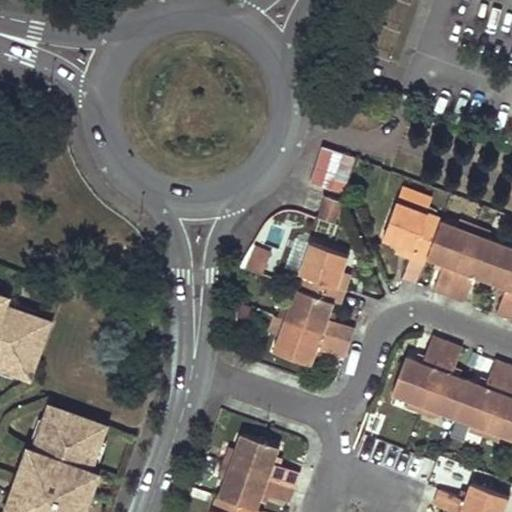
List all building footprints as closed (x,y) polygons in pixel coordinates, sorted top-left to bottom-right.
[(325,182),(333,146),(321,144),(312,179),(325,182)] [(430,200),(432,189),(401,184),(400,195),(430,200)] [(328,195),(320,218),(333,222),(341,200),(328,195)] [(398,201),(383,239),(399,245),(414,250),(411,258),(425,263),(428,257),(442,219),(443,217),(398,201)] [(442,219),(428,257),(437,261),(444,263),(442,270),(434,290),(449,295),(459,270),(473,232),(458,225),(442,219)] [(476,225),(461,219),(458,225),(473,232),(476,225)] [(491,231),(476,225),(473,232),(488,237),(491,231)] [(459,270),(449,295),(464,301),(472,281),(474,275),(481,278),(491,281),(505,243),(488,237),(473,232),(459,270)] [(349,255),(311,241),(294,286),(296,287),(334,301),(340,303),(346,288),(338,285),(343,270),(349,255)] [(273,250),(254,243),(241,266),(264,275),(273,250)] [(511,245),(505,243),(491,281),(500,285),(507,287),(505,293),(497,314),(511,319),(511,245)] [(414,250),(399,245),(396,252),(411,258),(414,250)] [(437,261),(435,267),(442,270),(444,263),(437,261)] [(351,273),(343,270),(338,285),(346,288),(351,273)] [(474,275),(472,281),(479,283),(481,278),(474,275)] [(498,291),(505,293),(507,287),(500,285),(498,291)] [(334,301),(296,287),(290,304),(285,318),(349,342),(355,327),(335,319),(329,317),(331,310),(334,301)] [(290,304),(284,301),(279,316),(285,318),(290,304)] [(16,371),(30,376),(50,322),(36,317),(34,316),(33,318),(16,311),(17,307),(5,302),(4,306),(0,304),(0,363),(15,369),(14,370),(16,371)] [(337,312),(331,310),(329,317),(335,319),(337,312)] [(285,318),(279,316),(273,331),(280,334),(285,318)] [(280,334),(274,350),(312,364),(315,354),(318,347),(324,350),(344,357),(349,342),(285,318),(280,334)] [(425,355),(423,361),(416,358),(406,355),(392,393),(408,399),(423,405),(448,341),(432,335),(425,355)] [(448,341),(423,405),(438,410),(455,417),(469,379),(459,375),(453,373),(455,367),(463,346),(448,341)] [(318,347),(315,354),(321,356),(324,350),(318,347)] [(425,355),(418,353),(416,358),(423,361),(425,355)] [(488,379),(485,385),(479,382),(469,379),(455,417),(471,423),(486,428),(510,364),(495,359),(488,379)] [(511,364),(510,364),(486,428),(501,434),(511,437),(511,364)] [(462,369),(455,367),(453,373),(459,375),(462,369)] [(488,379),(481,376),(479,382),(485,385),(488,379)] [(408,399),(406,406),(421,411),(423,405),(408,399)] [(423,405),(421,411),(436,417),(438,410),(423,405)] [(101,439),(106,425),(51,406),(46,420),(45,422),(47,423),(41,440),(37,438),(33,451),(36,452),(32,463),(26,461),(22,471),(24,472),(16,493),(14,493),(10,503),(16,505),(13,511),(84,511),(90,496),(91,496),(95,486),(93,485),(85,482),(89,471),(92,472),(97,460),(92,458),(98,441),(100,441),(101,439)] [(471,423),(469,429),(484,435),(486,428),(471,423)] [(486,428),(484,435),(499,440),(501,434),(486,428)] [(237,449),(231,464),(296,487),(301,472),(280,465),(275,463),(277,456),(281,446),(242,433),(237,449)] [(237,449),(230,447),(225,462),(231,464),(237,449)] [(283,458),(277,456),(275,463),(280,465),(283,458)] [(231,464),(225,462),(220,476),(226,479),(231,464)] [(296,487),(231,464),(226,479),(222,489),(223,490),(225,490),(227,491),(225,491),(224,491),(222,490),(220,495),(256,509),(258,509),(261,500),(264,493),(270,495),(281,499),(281,497),(281,495),(280,494),(280,492),(278,491),(279,491),(280,493),(281,495),(282,496),(282,497),(282,499),(290,502),(296,487)] [(439,488),(433,503),(455,511),(503,511),(509,497),(471,482),(468,492),(465,498),(459,496),(439,488)] [(468,492),(462,489),(459,496),(465,498),(468,492)] [(270,495),(264,493),(261,500),(267,502),(270,495)] [(218,495),(211,511),(263,511),(264,511),(258,509),(256,509),(220,495),(218,495)]
